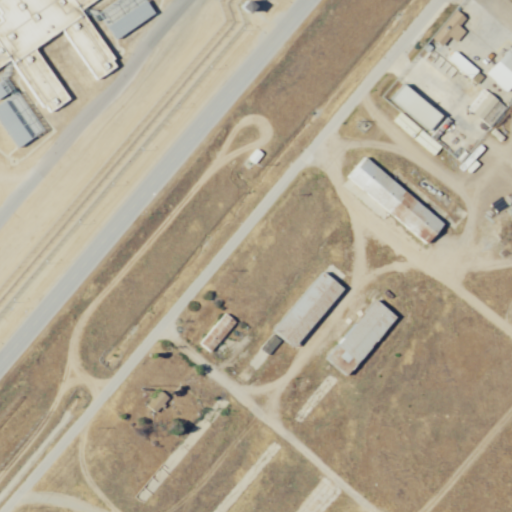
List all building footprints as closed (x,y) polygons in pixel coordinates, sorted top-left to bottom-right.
[(93,0),(78,11),(112,59),(108,62),(112,67),(94,80),(59,28),(31,49),(66,100),(46,112),(42,105),(39,107),(7,60),(0,64),(0,0),(93,0)] [(141,0),(117,0),(96,13),(113,40),(151,16),(141,0)] [(245,0),(249,3),(243,11),(235,5),(239,0),(245,0)] [(449,39),(455,44),(464,33),(458,27),(464,20),(453,11),(430,39),(441,48),(449,39)] [(511,85),(511,54),(507,50),(484,75),(505,93),(511,85)] [(446,62),(470,80),(477,71),(452,53),(446,62)] [(428,132),(439,117),(399,87),(388,102),(428,132)] [(504,109),(483,92),(467,112),(489,129),(504,109)] [(440,225),(362,158),(345,179),(423,245),(440,225)] [(291,350),(340,289),(319,272),(270,333),(291,350)] [(323,360),(343,377),(393,318),(372,301),(323,360)] [(197,343),(209,355),(236,326),(224,314),(197,343)] [(144,406),(154,415),(168,400),(158,391),(144,406)]
